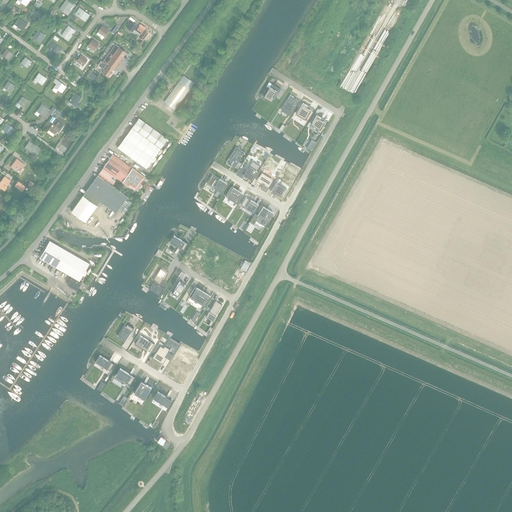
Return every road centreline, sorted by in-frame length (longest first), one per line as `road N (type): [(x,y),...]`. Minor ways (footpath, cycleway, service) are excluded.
road 1 (unclassified): [(278,273),(432,0)]
road 2 (unclassified): [(0,249),(162,32)]
road 3 (residential): [(0,279),(160,72)]
road 4 (unclassified): [(511,377),(278,273)]
road 5 (unclassified): [(182,444),(278,273)]
